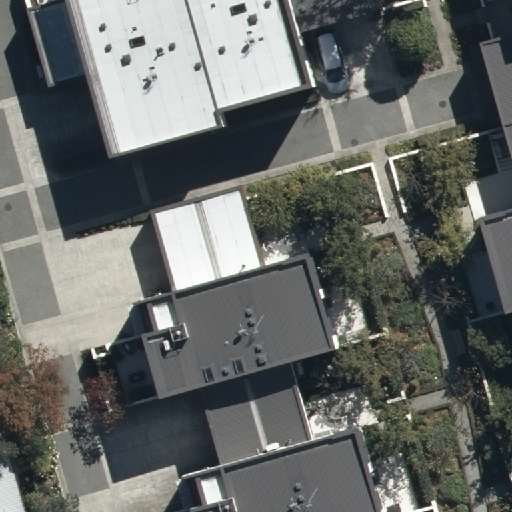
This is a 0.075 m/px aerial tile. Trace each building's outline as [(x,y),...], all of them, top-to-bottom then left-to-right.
[(190,0),(53,0),(26,8),(48,83),(92,70),(116,155),(226,124),(222,111),(190,0)] [(190,0),(222,111),(318,84),(302,29),(384,5),(382,0),(190,0)] [(511,30),(477,41),(511,161),(511,30)] [(173,285),(262,260),(241,184),(152,210),(173,285)] [(511,202),(477,212),(506,314),(511,312),(511,202)] [(173,285),(139,295),(168,394),(201,385),(296,358),(341,345),(313,245),(262,260),(173,285)] [(223,462),(318,434),(296,358),(201,385),(223,462)] [(24,511),(0,422),(0,511),(24,511)] [(384,511),(359,423),(318,434),(223,462),(188,472),(199,511),(384,511)]
